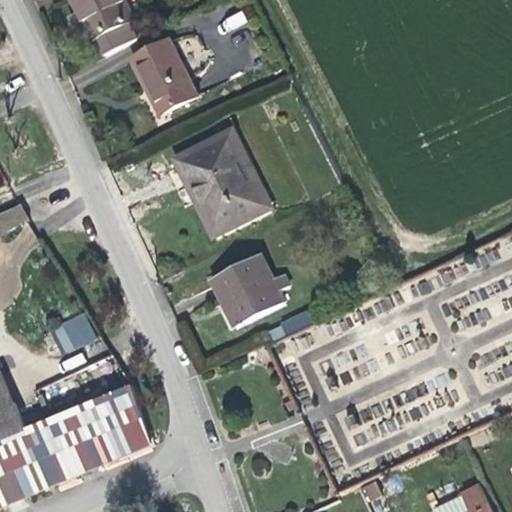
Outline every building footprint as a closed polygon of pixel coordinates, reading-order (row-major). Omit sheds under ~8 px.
[(105,57),(139,41),(131,25),(135,23),(124,0),(74,0),(86,24),(76,29),(85,48),(98,41),(105,57)] [(227,31),(247,21),(241,10),(222,20),(227,31)] [(171,42),(133,61),(147,88),(150,86),(165,115),(200,98),(171,42)] [(200,200),(218,236),(263,214),(246,181),(252,177),(231,135),(176,163),(192,195),(201,192),(204,199),(200,200)] [(0,234),(30,222),(21,206),(0,215),(0,234)] [(230,301),(243,328),(287,306),(281,294),(291,289),(286,277),(275,282),(262,257),(214,281),(225,303),(230,301)] [(238,331),(243,328),(230,301),(225,303),(238,331)] [(84,312),(51,327),(63,354),(96,339),(84,312)] [(26,431),(4,376),(0,377),(0,508),(88,473),(154,445),(134,388),(26,431)] [(494,511),(483,488),(432,511),(494,511)]
